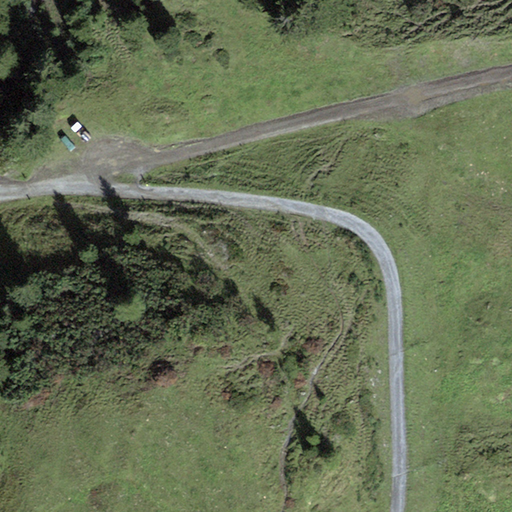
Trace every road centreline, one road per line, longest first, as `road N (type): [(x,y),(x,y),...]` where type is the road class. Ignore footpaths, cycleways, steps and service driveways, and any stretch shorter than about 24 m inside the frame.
road 1 (track): [(395,511),(394,306),(388,269),(366,234),(332,216),(282,206),(78,185),(0,191)]
road 2 (track): [(78,185),(511,70)]
